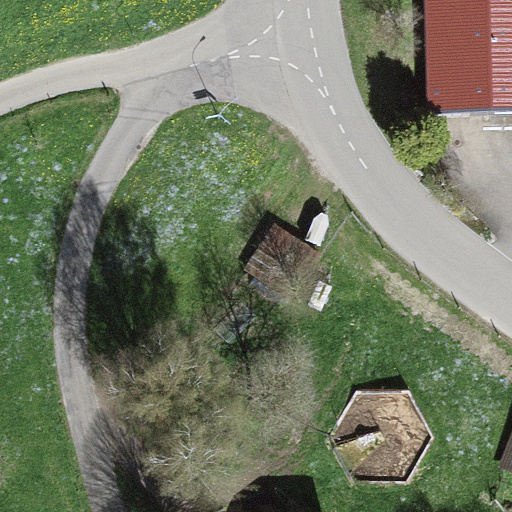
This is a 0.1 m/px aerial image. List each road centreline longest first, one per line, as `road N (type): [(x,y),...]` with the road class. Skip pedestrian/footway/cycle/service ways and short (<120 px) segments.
road 1 (unclassified): [(303,39),(179,73),(130,126),(92,200),(73,266),(70,330),(80,410),(107,511)]
road 2 (tertiary): [(303,39),(330,116),(354,154),(431,239),(511,300)]
